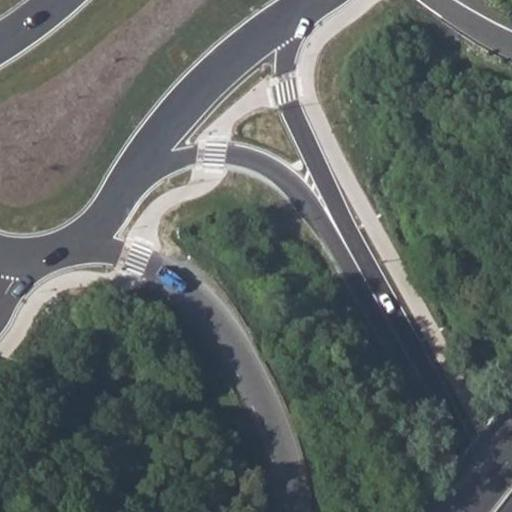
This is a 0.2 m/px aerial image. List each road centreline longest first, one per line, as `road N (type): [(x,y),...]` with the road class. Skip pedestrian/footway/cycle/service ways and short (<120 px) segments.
road 1 (motorway): [(103,223),(144,263),(189,287),(225,334),(281,445),(296,511)]
road 2 (secondary): [(339,228),(511,511)]
road 3 (secondary): [(141,168),(214,151),(257,160),(339,228)]
road 4 (secondary): [(339,228),(283,85),(287,23)]
road 5 (secondary): [(141,168),(190,100),(287,23)]
